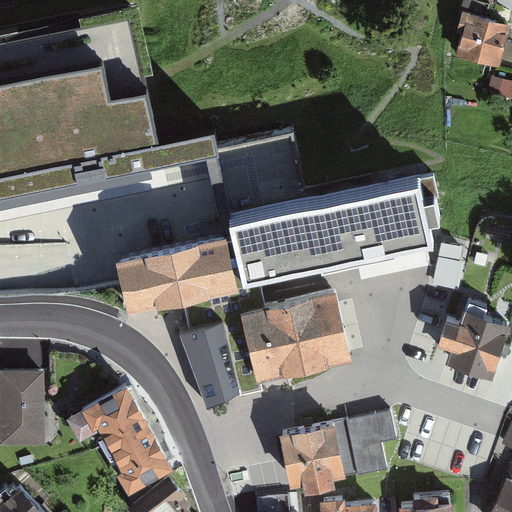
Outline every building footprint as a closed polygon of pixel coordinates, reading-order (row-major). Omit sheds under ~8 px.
[(0,116),(16,114),(10,81),(121,60),(127,92),(170,84),(154,0),(0,29),(0,116)] [(468,31),(461,52),(506,66),(511,46),(511,19),(470,6),(463,30),(468,31)] [(0,207),(186,171),(183,156),(170,84),(127,92),(121,60),(10,81),(16,114),(0,116),(0,207)] [(511,79),(496,75),(490,99),(511,104),(511,79)] [(0,293),(65,292),(136,278),(130,249),(251,225),(248,210),(316,197),(304,132),(183,156),(186,171),(0,207),(0,293)] [(251,225),(130,249),(136,278),(142,309),(195,298),(253,285),(250,278),(331,262),(333,271),(407,256),(404,244),(452,234),(448,215),(458,213),(454,189),(444,191),(440,172),(316,197),(248,210),(251,225)] [(476,244),(452,239),(443,282),(467,286),(476,244)] [(257,303),(253,304),(256,316),(263,347),(268,374),(366,353),(351,283),(257,303)] [(195,298),(199,319),(224,313),(226,322),(233,353),(239,380),(254,377),(268,374),(263,347),(256,316),(253,304),(257,303),(253,285),(195,298)] [(473,316),(461,312),(452,339),(463,343),(459,356),(506,372),(511,353),(511,312),(499,308),(500,303),(483,297),(481,302),(478,301),(473,316)] [(233,353),(226,322),(224,313),(199,319),(183,322),(203,412),(244,403),(239,380),(233,353)] [(49,369),(8,368),(7,442),(48,443),(49,369)] [(126,469),(136,487),(183,461),(138,378),(124,386),(125,388),(111,396),(110,393),(74,413),(87,437),(109,425),(131,466),(126,469)] [(400,408),(350,418),(360,467),(350,469),(351,474),(394,465),(389,438),(406,434),(400,408)] [(349,415),(292,427),(303,479),(317,476),(319,484),(348,478),(346,470),(350,469),(360,467),(350,418),(349,415)] [(511,442),(511,476),(495,511),(511,511),(511,437),(510,441),(511,442)] [(142,511),(203,511),(189,495),(196,489),(177,468),(135,503),(142,511)] [(59,511),(29,481),(0,508),(3,511),(59,511)] [(304,511),(302,490),(264,493),(266,511),(304,511)] [(424,500),(408,502),(409,511),(464,511),(463,497),(450,499),(449,490),(423,492),(424,500)] [(356,492),(331,494),(332,511),(389,511),(389,497),(356,499),(356,492)]
